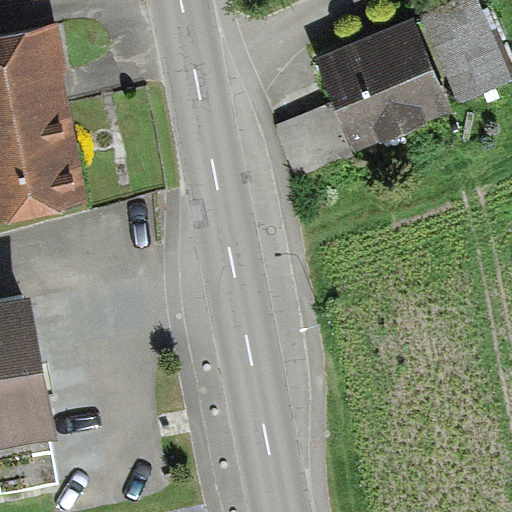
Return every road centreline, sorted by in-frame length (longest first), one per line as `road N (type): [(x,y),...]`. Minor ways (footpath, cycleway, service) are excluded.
road 1 (tertiary): [(282,511),(185,0)]
road 2 (track): [(198,64),(328,0)]
